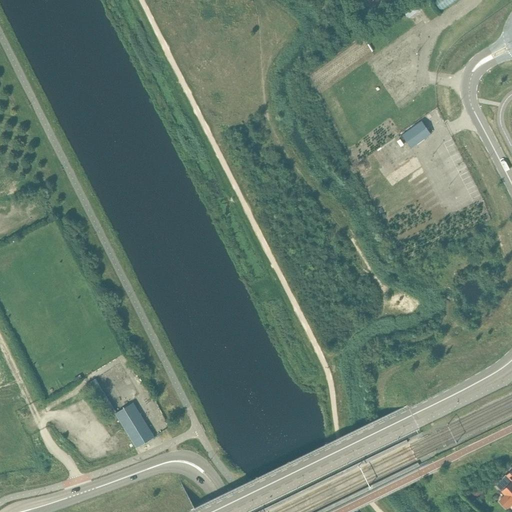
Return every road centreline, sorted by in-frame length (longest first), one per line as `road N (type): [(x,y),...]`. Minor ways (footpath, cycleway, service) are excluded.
road 1 (tertiary): [(413,414),(214,511)]
road 2 (tertiary): [(147,468),(13,511)]
road 3 (tertiary): [(511,185),(470,100),(476,67)]
road 4 (tertiary): [(235,511),(193,457),(173,455),(147,468)]
